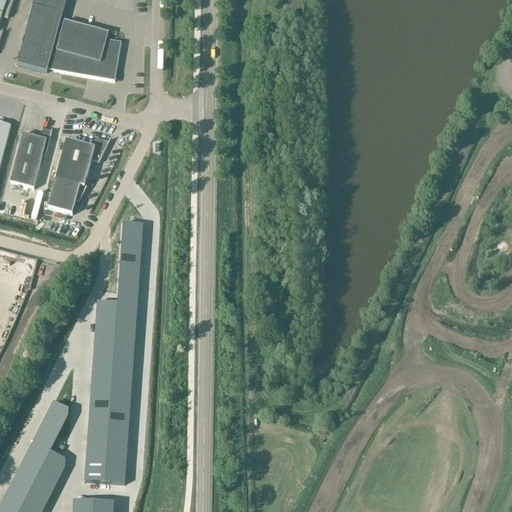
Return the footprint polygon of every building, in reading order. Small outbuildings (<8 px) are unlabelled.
[(33,0),(16,66),(47,74),(47,72),(114,83),(121,44),(107,42),(108,35),(64,23),(63,26),(60,25),(66,0),(33,0)] [(0,167),(10,128),(0,125),(0,167)] [(45,159),(52,132),(51,132),(51,133),(43,131),(40,141),(22,136),(10,185),(33,191),(42,158),(45,159)] [(108,144),(103,142),(95,140),(92,149),(66,142),(47,210),(72,217),(76,203),(78,204),(86,189),(85,189),(84,189),(91,162),(98,164),(98,165),(110,141),(108,144)] [(97,304),(84,484),(124,487),(143,227),(123,226),(117,305),(97,304)] [(0,235),(6,237),(9,230),(2,228),(0,234),(0,235)] [(2,319),(0,324),(0,325),(10,330),(12,323),(2,319)] [(53,405),(0,510),(0,511),(43,511),(64,472),(65,462),(50,455),(68,420),(69,412),(53,405)]
